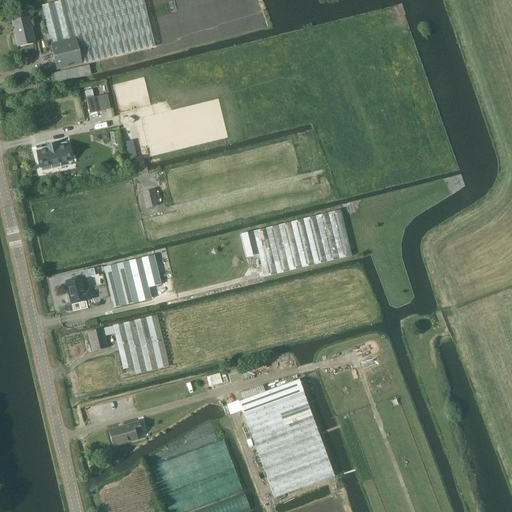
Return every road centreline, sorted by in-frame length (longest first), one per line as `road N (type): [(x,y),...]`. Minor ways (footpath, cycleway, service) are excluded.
road 1 (tertiary): [(76,511),(0,178)]
road 2 (track): [(355,356),(413,511)]
road 3 (track): [(119,311),(261,277)]
